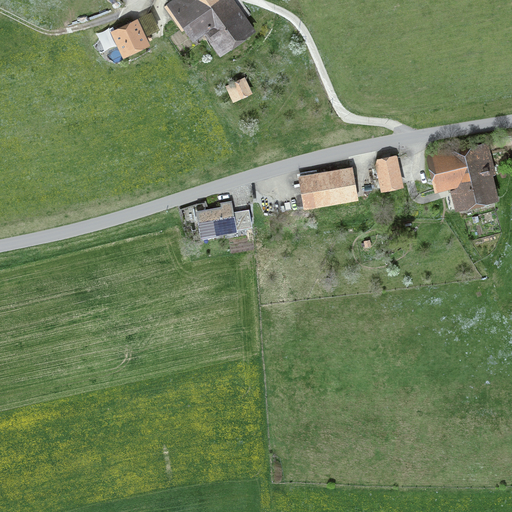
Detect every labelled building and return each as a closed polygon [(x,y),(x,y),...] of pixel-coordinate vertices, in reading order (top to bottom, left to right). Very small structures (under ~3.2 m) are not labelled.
[(172,0),(163,6),(188,41),(199,33),(216,57),(253,31),(230,0),(172,0)] [(105,32),(116,59),(142,49),(132,21),(105,32)] [(223,85),(229,101),(248,94),(242,78),(223,85)] [(440,215),(469,209),(456,152),(413,162),(420,196),(435,193),(440,215)] [(370,159),(376,192),(397,189),(392,155),(370,159)] [(295,174),(300,208),(352,201),(347,167),(295,174)] [(175,214),(179,244),(214,240),(210,209),(175,214)]
